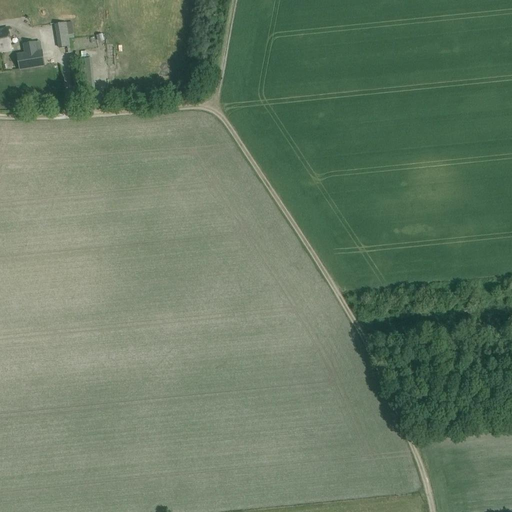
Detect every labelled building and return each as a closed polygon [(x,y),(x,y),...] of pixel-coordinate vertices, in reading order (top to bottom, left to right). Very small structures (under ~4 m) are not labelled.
[(1,52),(12,50),(8,28),(3,29),(3,30),(0,30),(0,50),(1,51),(1,52)] [(82,45),(78,37),(70,41),(74,49),(82,45)] [(24,53),(16,54),(19,71),(45,66),(42,51),(36,52),(35,42),(22,44),(24,53)] [(46,45),(48,50),(44,51),(49,64),(60,60),(54,42),(46,45)] [(119,88),(121,82),(115,80),(113,86),(119,88)]
